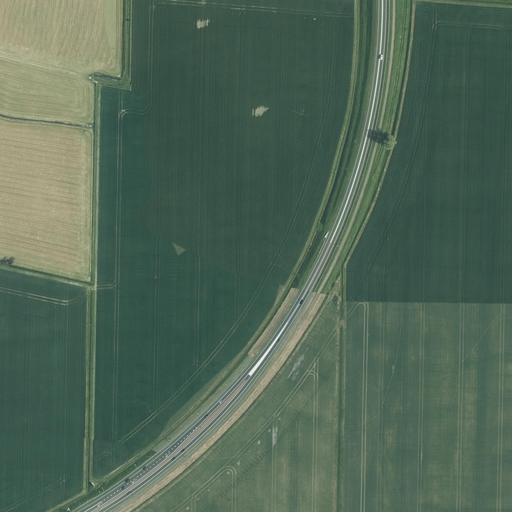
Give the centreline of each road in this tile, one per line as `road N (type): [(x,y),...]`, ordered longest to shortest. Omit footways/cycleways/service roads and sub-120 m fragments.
road 1 (trunk): [(265,354),(315,273),(358,168),(382,0)]
road 2 (trunk): [(265,354),(172,447),(80,511)]
road 3 (trunk): [(100,511),(221,413),(265,354)]
